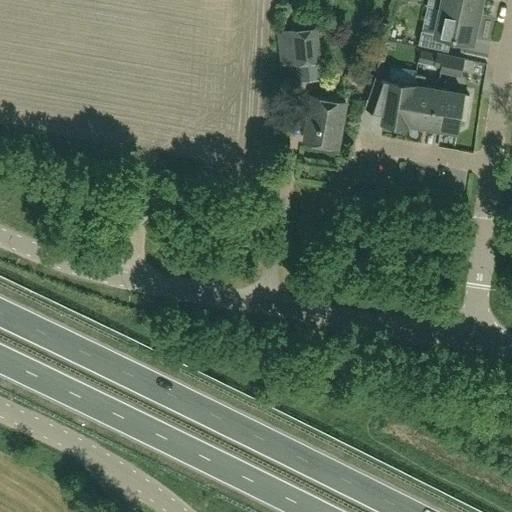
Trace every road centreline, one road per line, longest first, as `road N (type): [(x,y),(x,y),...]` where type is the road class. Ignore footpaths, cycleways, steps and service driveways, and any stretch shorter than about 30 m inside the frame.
road 1 (unclassified): [(470,339),(93,271),(0,235)]
road 2 (trunk): [(403,511),(0,313)]
road 3 (trunk): [(0,359),(313,511)]
road 4 (unclassified): [(176,511),(0,411)]
road 5 (residential): [(511,30),(490,164)]
road 6 (residential): [(490,164),(365,142)]
